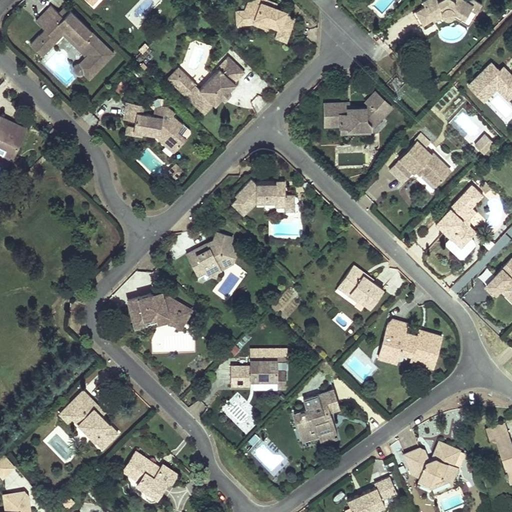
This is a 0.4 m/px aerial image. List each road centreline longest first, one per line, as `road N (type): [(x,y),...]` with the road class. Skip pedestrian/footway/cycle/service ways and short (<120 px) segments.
road 1 (residential): [(150,237),(101,288),(92,324),(198,434),(212,473),(248,511)]
road 2 (residential): [(467,364),(469,340),(456,311),(263,123)]
road 3 (residential): [(277,511),(441,393),(467,364)]
road 4 (residential): [(0,58),(94,151),(116,207),(150,237)]
road 5 (residential): [(263,123),(150,237)]
road 6 (residential): [(354,31),(263,123)]
